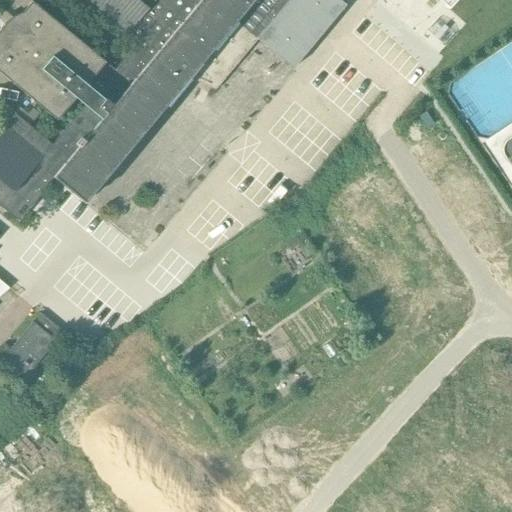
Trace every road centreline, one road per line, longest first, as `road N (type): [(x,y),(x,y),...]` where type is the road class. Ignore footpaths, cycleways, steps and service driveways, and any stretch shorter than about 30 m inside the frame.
road 1 (residential): [(403,86),(374,126),(496,308)]
road 2 (residential): [(343,476),(403,398),(496,308)]
